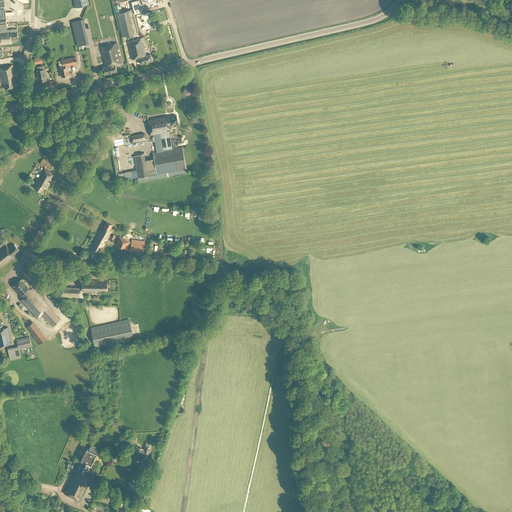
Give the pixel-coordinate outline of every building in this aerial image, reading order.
[(113,0),(122,37),(138,33),(134,15),(132,9),(122,12),(120,2),(128,0),(113,0)] [(72,21),(77,46),(88,43),(83,19),(72,21)] [(0,32),(0,44),(12,43),(12,39),(18,38),(17,29),(10,29),(7,30),(7,32),(5,32),(5,33),(1,33),(0,32)] [(151,54),(146,55),(145,51),(142,38),(128,42),(132,59),(139,58),(140,64),(152,61),(151,54)] [(120,56),(121,56),(117,43),(100,47),(105,67),(103,67),(104,74),(117,71),(115,64),(122,63),(120,56)] [(62,60),(58,61),(60,69),(59,69),(60,72),(61,72),(62,77),(69,75),(67,66),(77,64),(77,62),(77,61),(77,59),(76,59),(76,57),(62,60)] [(0,77),(0,83),(2,83),(4,83),(5,89),(15,87),(14,81),(16,80),(12,65),(0,67),(0,74),(1,77),(0,77)] [(44,69),(37,70),(39,82),(46,80),(44,69)] [(165,116),(147,119),(150,136),(160,134),(163,149),(163,151),(153,152),(154,158),(156,168),(146,169),(145,160),(144,154),(133,156),(137,178),(186,169),(182,147),(172,149),(169,133),(172,132),(171,125),(178,124),(176,115),(166,117),(165,116)] [(145,133),(130,136),(132,143),(146,141),(145,133)] [(40,163),(50,170),(53,165),(43,159),(40,163)] [(51,180),(54,174),(44,168),(36,181),(36,182),(35,184),(33,187),(41,193),(44,188),(46,189),(49,183),(48,182),(50,179),(51,180)] [(100,230),(90,248),(100,253),(105,244),(104,243),(105,240),(107,241),(112,231),(110,230),(112,225),(106,222),(101,231),(100,230)] [(119,236),(118,239),(115,244),(127,249),(131,241),(127,240),(119,236)] [(143,252),(144,241),(132,239),(131,250),(143,252)] [(14,255),(20,251),(14,244),(9,249),(6,245),(0,250),(0,269),(15,257),(14,255)] [(23,297),(31,289),(22,279),(13,287),(23,297)] [(74,297),(83,297),(83,294),(92,293),(92,292),(94,292),(94,293),(97,293),(97,291),(108,290),(107,280),(95,281),(95,280),(79,280),(79,285),(80,285),(80,288),(59,287),(59,296),(72,297),(72,296),(74,296),(74,297)] [(31,289),(23,297),(21,300),(38,318),(42,314),(53,326),(60,319),(32,288),(31,289)] [(106,324),(91,327),(95,349),(134,341),(129,319),(106,324)] [(33,321),(25,327),(39,344),(46,338),(33,321)] [(0,346),(12,344),(8,327),(0,328),(0,346)] [(16,339),(18,346),(8,349),(10,360),(21,358),(19,349),(32,347),(29,336),(16,339)] [(90,446),(88,450),(87,449),(81,460),(82,461),(79,466),(77,471),(75,470),(64,493),(80,501),(91,478),(86,476),(89,470),(88,469),(90,465),(91,465),(94,459),(96,454),(95,453),(96,449),(95,446),(93,445),(90,446)] [(136,446),(132,459),(139,461),(140,457),(141,457),(141,458),(147,460),(151,448),(145,446),(144,449),(143,449),(136,446)] [(122,501),(123,496),(104,489),(103,494),(122,501)]
